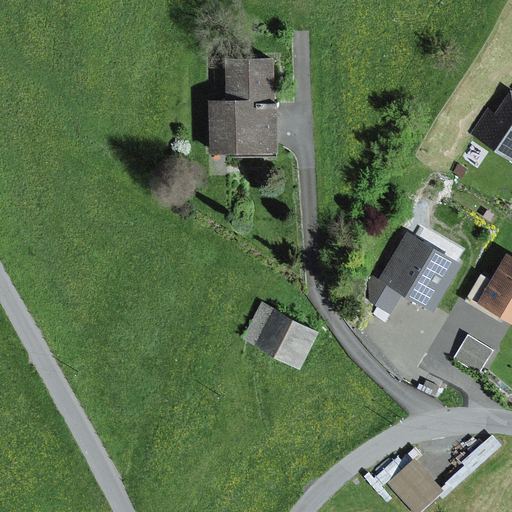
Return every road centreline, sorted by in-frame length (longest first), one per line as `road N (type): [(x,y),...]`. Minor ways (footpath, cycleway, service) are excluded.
road 1 (residential): [(124,511),(0,283)]
road 2 (residential): [(511,423),(431,422),(344,468),(303,511)]
